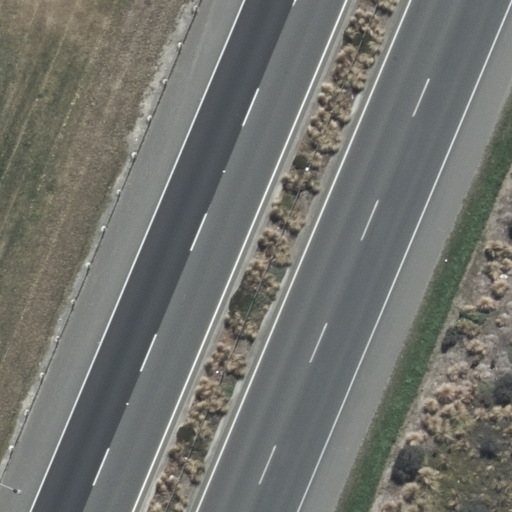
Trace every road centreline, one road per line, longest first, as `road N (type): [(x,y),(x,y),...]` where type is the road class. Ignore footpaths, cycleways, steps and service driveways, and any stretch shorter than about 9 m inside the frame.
road 1 (trunk): [(85,511),(299,0)]
road 2 (trunk): [(462,0),(248,511)]
